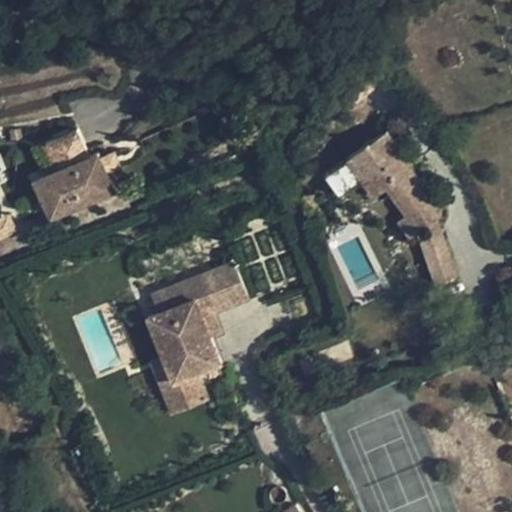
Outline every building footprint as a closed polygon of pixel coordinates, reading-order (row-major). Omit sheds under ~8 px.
[(387,76),(374,59),(354,73),(368,91),(387,76)] [(365,93),(357,82),(338,95),(348,107),(365,93)] [(52,214),(115,186),(107,168),(101,154),(99,148),(89,152),(77,125),(46,138),(58,166),(35,176),(52,214)] [(387,130),(349,156),(363,178),(376,169),(385,163),(393,174),(384,180),(408,215),(400,220),(411,236),(440,216),(434,208),(435,207),(436,206),(438,202),(438,200),(437,197),(436,195),(437,194),(424,174),(419,177),(409,162),(405,165),(398,155),(401,152),(402,151),(387,130)] [(115,148),(101,154),(107,168),(121,162),(115,148)] [(401,152),(398,155),(405,165),(409,162),(402,151),(401,152)] [(349,156),(343,160),(358,181),(363,178),(349,156)] [(385,163),(376,169),(384,180),(393,174),(385,163)] [(0,234),(15,229),(8,214),(0,217),(0,234)] [(236,264),(205,277),(218,310),(249,298),(236,264)] [(218,310),(205,277),(152,297),(158,312),(149,315),(167,361),(174,380),(197,370),(221,361),(211,335),(203,316),(213,312),(218,310)] [(203,316),(211,335),(221,331),(213,312),(203,316)] [(174,380),(167,361),(154,366),(172,413),(208,399),(197,370),(174,380)]
